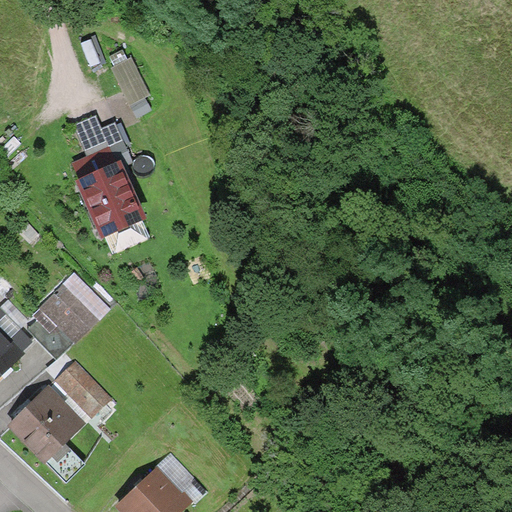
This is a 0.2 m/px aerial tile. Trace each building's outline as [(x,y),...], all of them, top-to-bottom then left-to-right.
[(90,120),(71,129),(85,158),(115,144),(107,126),(96,132),(90,120)] [(113,162),(71,182),(100,239),(141,218),(113,162)] [(99,319),(67,288),(55,300),(50,296),(33,313),(70,349),(99,319)] [(0,377),(30,350),(0,318),(0,377)] [(107,401),(73,366),(53,386),(86,421),(107,401)] [(83,427),(45,388),(5,426),(44,465),(83,427)] [(175,511),(185,504),(154,470),(116,504),(123,511),(175,511)]
